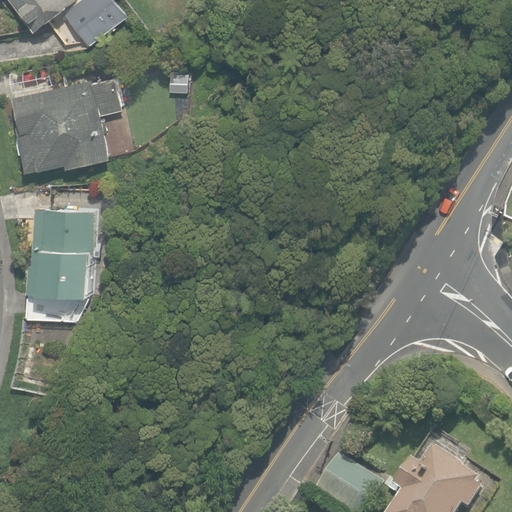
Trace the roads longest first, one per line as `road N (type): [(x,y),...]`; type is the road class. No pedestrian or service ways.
road 1 (residential): [(252,511),(428,263)]
road 2 (residential): [(428,263),(511,133)]
